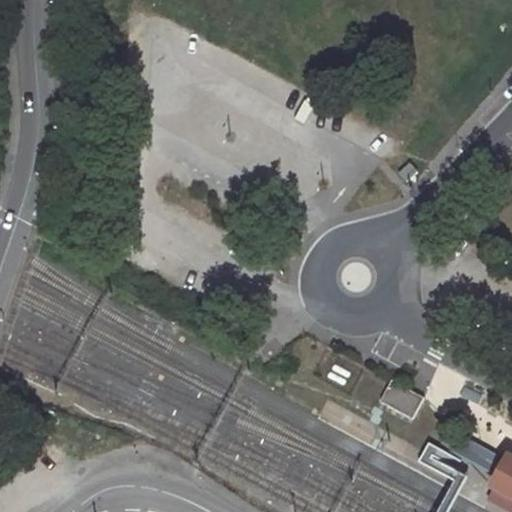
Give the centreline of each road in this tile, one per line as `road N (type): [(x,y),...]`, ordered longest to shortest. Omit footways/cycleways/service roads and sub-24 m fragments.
road 1 (tertiary): [(36,0),(39,133),(0,270)]
road 2 (residential): [(383,254),(511,117)]
road 3 (residential): [(383,254),(350,242),(330,253),(321,273),(326,295),(343,309),(365,311),(383,298)]
road 4 (residential): [(511,386),(438,346),(383,298)]
